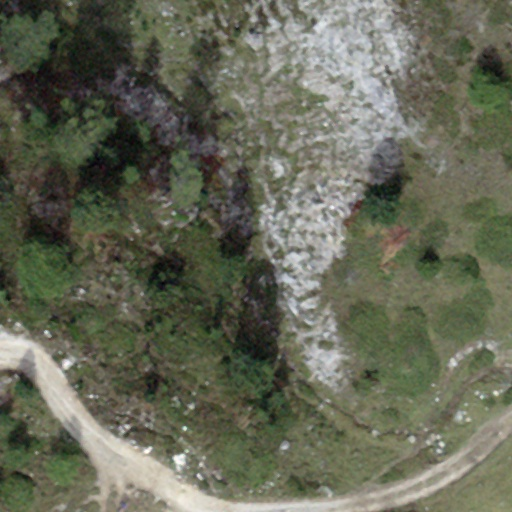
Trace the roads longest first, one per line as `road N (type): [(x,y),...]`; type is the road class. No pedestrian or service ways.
road 1 (track): [(250,511),(199,504),(107,449),(31,356),(0,355)]
road 2 (track): [(511,418),(440,475),(353,506),(288,511)]
